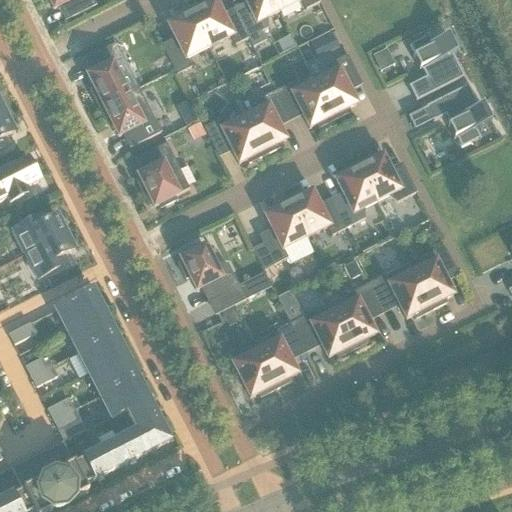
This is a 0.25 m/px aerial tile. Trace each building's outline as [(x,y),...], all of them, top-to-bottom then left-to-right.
[(43,0),(46,7),(50,5),(53,11),(65,6),(72,20),(96,8),(91,0),(43,0)] [(242,0),(249,12),(237,18),(248,41),(253,49),(266,43),(261,34),(267,31),(267,20),(279,14),(271,0),(242,0)] [(320,5),(317,0),(271,0),(279,14),(301,3),(305,12),(320,5)] [(225,24),(215,4),(208,8),(206,4),(189,13),(208,50),(230,39),(235,47),(248,41),(237,18),(225,24)] [(168,28),(178,48),(165,54),(177,77),(191,70),(186,61),(208,50),(189,13),(173,21),(174,24),(168,28)] [(454,57),(446,39),(430,47),(426,40),(407,49),(424,81),(408,89),(416,104),(461,81),(450,59),(454,57)] [(127,68),(115,46),(91,58),(98,72),(87,78),(93,89),(89,91),(99,110),(127,96),(138,90),(137,90),(126,95),(118,79),(127,68)] [(381,72),(391,67),(384,53),(373,58),(381,72)] [(358,80),(346,58),(326,68),(327,79),(315,85),(334,122),(351,114),(349,110),(355,107),(345,87),(358,80)] [(288,87),(275,94),(287,117),(299,110),(309,131),(315,127),(317,131),(334,122),(315,85),(293,96),(288,87)] [(480,142),(475,133),(491,125),(482,107),(478,109),(467,87),(466,88),(463,90),(426,109),(433,123),(445,117),(449,124),(447,125),(456,142),(457,142),(461,150),(478,141),(479,142),(480,142)] [(138,90),(127,96),(99,110),(109,129),(112,127),(118,139),(129,133),(136,147),(160,135),(138,90)] [(256,115),(244,121),(263,158),(280,150),(278,146),(285,143),(274,123),(287,117),(275,94),(256,104),(256,115)] [(186,128),(198,122),(188,102),(176,108),(186,128)] [(5,119),(0,121),(0,152),(7,149),(3,141),(14,136),(5,119)] [(204,130),(215,153),(228,146),(238,166),(245,163),(247,167),(263,158),(244,121),(233,127),(224,120),(204,130)] [(166,146),(142,158),(149,172),(138,178),(144,190),(140,191),(150,210),(153,208),(154,209),(158,207),(160,211),(175,203),(173,199),(189,191),(166,146)] [(392,179),(382,159),(375,163),(373,159),(357,167),(376,205),(387,199),(396,206),(416,195),(405,173),(392,179)] [(29,167),(27,163),(0,177),(0,203),(6,200),(8,204),(26,195),(24,191),(38,184),(36,180),(38,179),(31,166),(29,167)] [(340,176),(342,179),(335,183),(346,203),(333,209),(345,232),(364,222),(364,211),(376,205),(357,167),(340,176)] [(286,203),(305,241),(327,229),(332,238),(345,232),(333,209),(321,215),(311,195),(305,198),(303,195),(286,203)] [(283,252),(305,241),(286,203),(269,212),(271,215),(265,219),(275,239),(262,245),(274,268),(287,261),(283,252)] [(65,236),(56,220),(46,225),(42,218),(13,232),(25,257),(65,236)] [(429,225),(418,231),(421,238),(428,240),(435,236),(429,225)] [(65,236),(25,257),(38,281),(67,266),(63,259),(73,254),(65,236)] [(185,259),(180,262),(181,263),(177,264),(187,283),(190,281),(196,293),(207,287),(214,301),(238,288),(227,266),(213,267),(204,249),(200,251),(198,248),(183,256),(185,259)] [(423,270),(412,276),(431,313),(447,305),(445,301),(452,298),(442,278),(455,271),(443,249),(423,259),(423,270)] [(355,264),(343,270),(349,282),(361,276),(355,264)] [(368,287),(380,309),(395,301),(406,321),(412,318),(414,322),(431,313),(412,276),(390,287),(385,278),(368,287)] [(345,309),(334,315),(353,353),(369,344),(367,341),(374,337),(364,317),(380,309),(368,287),(345,298),(345,309)] [(214,301),(221,315),(245,303),(238,288),(214,301)] [(56,312),(68,334),(103,316),(96,302),(97,301),(94,294),(92,295),(92,294),(56,312)] [(290,326),(302,349),(317,341),(328,361),(334,358),(336,361),(353,353),(334,315),(322,321),(313,315),(290,326)] [(103,316),(68,334),(79,355),(115,337),(112,330),(110,330),(103,316)] [(8,337),(15,349),(36,338),(30,326),(8,337)] [(268,349),(256,355),(275,392),(291,384),(289,380),(296,377),(286,357),(302,349),(290,326),(267,338),(268,349)] [(79,355),(90,377),(125,359),(118,345),(119,344),(115,337),(79,355)] [(228,358),(233,366),(250,400),(256,397),(258,401),(275,392),(256,355),(251,346),(228,358)] [(46,358),(29,367),(25,369),(31,380),(52,369),(46,358)] [(125,359),(90,377),(101,398),(137,379),(134,372),(132,373),(125,359)] [(31,380),(36,390),(57,379),(52,369),(31,380)] [(126,413),(137,433),(169,444),(139,387),(141,386),(137,379),(101,398),(112,420),(126,413)] [(74,412),(68,401),(47,412),(53,423),(74,412)] [(53,423),(58,433),(79,422),(74,412),(53,423)] [(137,433),(102,451),(113,473),(128,465),(128,467),(134,464),(134,462),(169,444),(137,433)] [(62,508),(81,498),(88,495),(84,488),(96,482),(96,483),(102,480),(102,479),(113,473),(102,451),(73,466),(62,445),(37,458),(62,508)] [(22,492),(0,503),(0,511),(54,511),(62,508),(37,458),(11,471),(22,492)]
